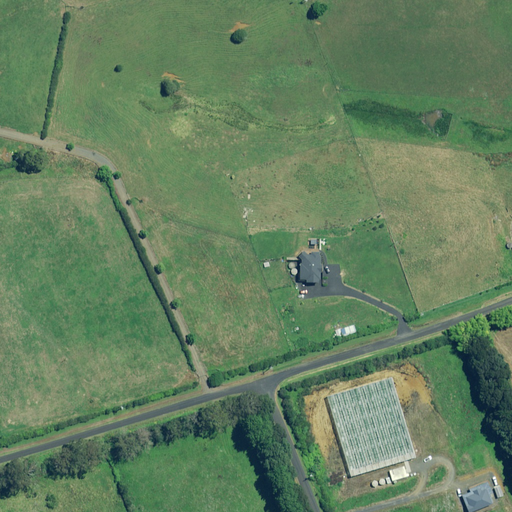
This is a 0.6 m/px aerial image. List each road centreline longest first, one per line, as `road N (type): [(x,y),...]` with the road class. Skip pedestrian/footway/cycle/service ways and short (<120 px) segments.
road 1 (unclassified): [(0,456),(264,382)]
road 2 (unclassified): [(264,382),(511,302)]
road 3 (unclassified): [(264,382),(316,511)]
